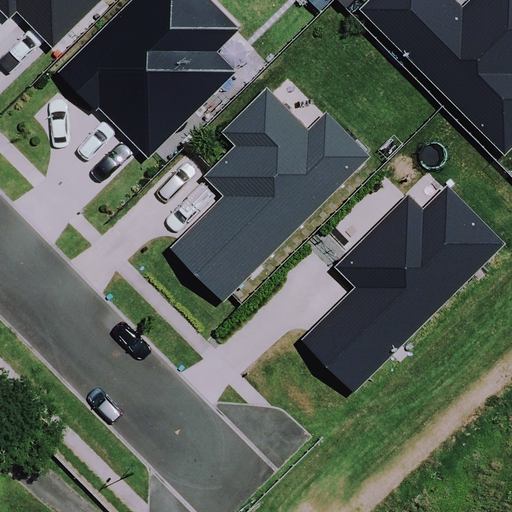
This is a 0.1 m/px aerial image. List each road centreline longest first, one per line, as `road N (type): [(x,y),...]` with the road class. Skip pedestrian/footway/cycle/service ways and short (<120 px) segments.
road 1 (residential): [(0,250),(233,482)]
road 2 (track): [(357,511),(511,368)]
